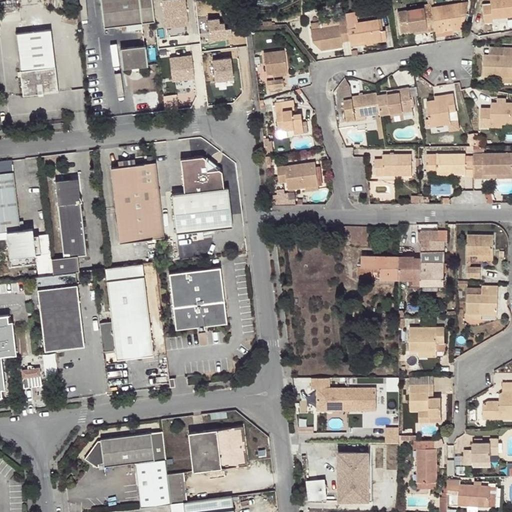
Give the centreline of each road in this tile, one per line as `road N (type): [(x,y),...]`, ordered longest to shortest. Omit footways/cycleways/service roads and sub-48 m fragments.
road 1 (residential): [(256,216),(244,143),(213,124),(0,147)]
road 2 (residential): [(345,215),(321,80),(343,63),(452,51)]
road 3 (residential): [(276,390),(36,419)]
road 4 (residential): [(276,390),(256,216)]
road 5 (residential): [(345,215),(511,213)]
road 6 (unknown): [(106,134),(112,237),(120,247),(148,244)]
road 7 (unknown): [(131,131),(89,0)]
road 8 (residential): [(511,330),(460,363),(459,428)]
road 9 (residential): [(290,511),(276,390)]
